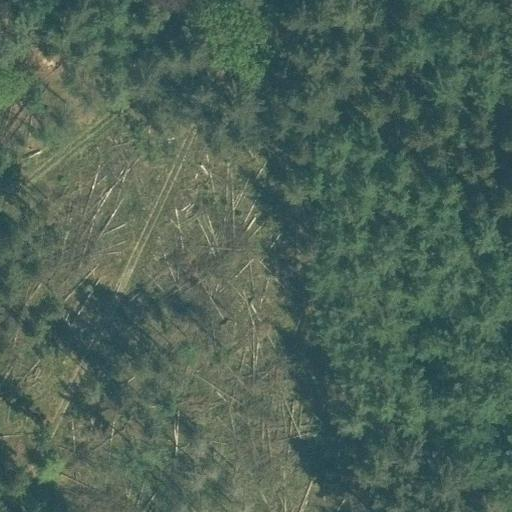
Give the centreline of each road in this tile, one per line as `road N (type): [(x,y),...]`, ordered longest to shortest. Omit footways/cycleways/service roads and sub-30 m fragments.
road 1 (track): [(9,511),(234,13)]
road 2 (track): [(239,13),(364,511)]
road 3 (track): [(247,8),(511,198)]
road 4 (track): [(0,202),(209,37),(228,10)]
road 5 (track): [(0,67),(225,3)]
